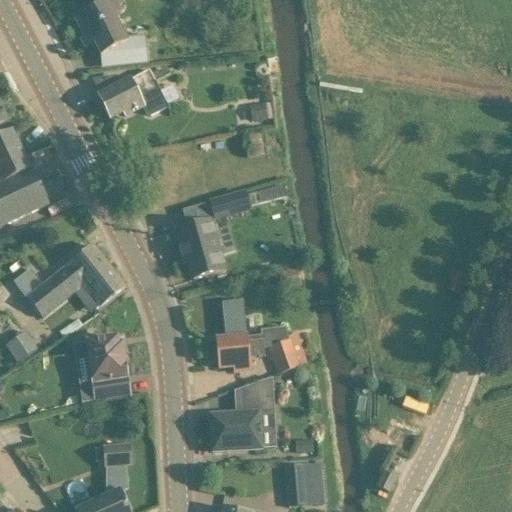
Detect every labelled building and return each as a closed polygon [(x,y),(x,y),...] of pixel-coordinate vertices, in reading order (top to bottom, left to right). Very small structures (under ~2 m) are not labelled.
[(147,66),(143,37),(126,38),(107,2),(75,19),(85,38),(81,40),(82,41),(87,38),(92,46),(95,44),(102,57),(121,47),(123,69),(147,66)] [(125,118),(143,109),(147,117),(152,118),(168,110),(149,72),(116,90),(98,99),(110,121),(123,115),(125,118)] [(252,125),(268,122),(266,107),(250,109),(252,125)] [(0,229),(24,218),(48,207),(47,205),(31,173),(32,173),(31,171),(12,131),(0,136),(0,229)] [(284,188),(248,196),(250,207),(286,199),(284,188)] [(242,195),(207,204),(212,221),(246,212),(242,195)] [(210,223),(175,233),(184,264),(188,262),(194,282),(224,273),(210,223)] [(52,332),(83,307),(91,316),(100,308),(100,309),(125,289),(93,248),(43,287),(29,272),(12,284),(26,300),(52,332)] [(301,288),(301,287),(298,271),(278,274),(281,291),(301,288)] [(450,282),(463,287),(467,277),(450,271),(446,281),(450,282)] [(234,369),(234,374),(250,373),(249,360),(265,359),(264,343),(247,344),(247,339),(243,339),(241,318),(245,318),(243,303),(222,305),(225,341),(216,342),(219,370),(234,369)] [(6,345),(18,364),(39,351),(27,331),(6,345)] [(297,335),(287,339),(288,344),(270,350),(279,377),(308,367),(297,335)] [(126,382),(123,363),(125,362),(126,359),(124,349),(124,348),(123,347),(121,347),(117,347),(116,340),(74,347),(76,363),(89,361),(96,404),(124,400),(121,382),(126,382)] [(242,415),(210,417),(212,455),(262,452),(260,415),(274,414),(272,380),(241,391),(242,415)] [(296,456),(299,456),(313,456),(313,454),(312,442),(296,443),(296,456)] [(113,468),(132,466),(131,448),(103,451),(104,468),(113,468)] [(104,464),(103,450),(95,451),(96,465),(104,464)] [(290,510),(314,508),(312,481),(311,467),(287,468),(290,510)] [(389,494),(390,490),(395,481),(384,476),(378,489),(389,494)] [(75,509),(76,511),(128,511),(118,489),(75,509)]
